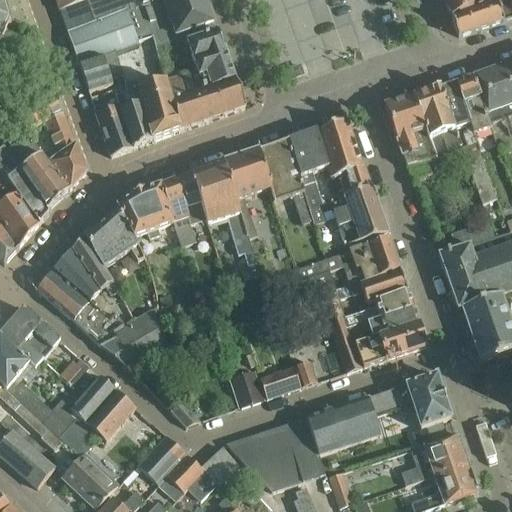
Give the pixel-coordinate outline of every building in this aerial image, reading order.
[(0,0),(0,82),(6,80),(0,62),(0,49),(0,41),(8,27),(11,28),(11,26),(11,24),(8,23),(1,2),(3,0),(0,0)] [(54,0),(59,13),(96,0),(54,0)] [(91,26),(125,14),(119,0),(96,0),(59,13),(67,36),(91,26)] [(119,0),(125,14),(136,46),(151,40),(153,47),(168,42),(155,4),(153,0),(119,0)] [(203,0),(166,0),(155,4),(168,42),(213,27),(203,0)] [(442,0),(450,19),(478,9),(488,5),(485,0),(442,0)] [(502,0),(488,5),(478,9),(486,30),(511,21),(511,17),(505,0),(502,0)] [(486,30),(478,9),(450,19),(458,40),(486,30)] [(67,36),(77,68),(101,59),(113,55),(136,47),(136,46),(125,14),(91,26),(67,36)] [(234,84),(216,36),(186,46),(192,65),(198,81),(201,80),(203,84),(193,87),(196,96),(234,84)] [(155,51),(165,84),(174,81),(162,49),(155,51)] [(113,55),(101,59),(106,76),(107,76),(119,72),(114,57),(113,55)] [(101,59),(77,68),(87,97),(111,89),(107,76),(106,76),(101,59)] [(511,68),(511,66),(471,80),(476,91),(489,129),(511,120),(511,68)] [(165,84),(165,86),(166,90),(167,94),(180,135),(244,113),(234,84),(196,96),(197,100),(185,103),(178,80),(174,81),(165,84)] [(476,91),(471,80),(454,86),(461,106),(472,137),(489,131),(488,129),(489,129),(476,91)] [(127,96),(114,100),(118,111),(119,114),(120,114),(134,152),(152,145),(137,95),(138,94),(135,86),(124,86),(127,96)] [(138,94),(137,95),(152,145),(180,135),(167,94),(165,86),(138,94)] [(461,106),(454,86),(439,91),(454,134),(463,131),(465,137),(461,138),(465,150),(460,152),(481,208),(495,204),(478,154),(472,137),(461,106)] [(439,91),(413,101),(427,143),(433,159),(446,155),(459,150),(454,134),(439,91)] [(45,127),(62,117),(54,98),(49,101),(15,120),(25,138),(45,127)] [(94,110),(100,108),(102,102),(101,99),(91,102),(94,110)] [(406,171),(427,165),(434,164),(427,143),(413,101),(384,111),(406,171)] [(119,114),(118,111),(95,119),(110,161),(134,152),(120,114),(119,114)] [(62,117),(45,127),(58,160),(47,168),(68,193),(85,177),(62,117)] [(345,201),(371,192),(362,167),(360,168),(347,129),(340,126),(315,135),(327,173),(330,184),(339,181),(340,184),(338,185),(342,196),(343,196),(345,201)] [(315,135),(287,145),(302,191),(309,213),(321,209),(311,178),(327,173),(315,135)] [(0,175),(9,188),(39,228),(48,219),(46,214),(68,193),(47,168),(40,159),(31,148),(28,151),(21,143),(6,155),(2,151),(0,152),(0,175)] [(507,143),(498,147),(502,157),(511,154),(507,143)] [(265,178),(269,195),(273,206),(292,201),(301,230),(313,226),(309,213),(302,191),(287,145),(259,155),(265,178)] [(244,203),(269,195),(265,178),(259,155),(223,166),(227,178),(233,200),(248,242),(256,239),(245,209),(246,208),(244,203)] [(430,179),(427,165),(406,171),(410,184),(430,179)] [(223,166),(190,178),(204,225),(206,229),(226,223),(238,259),(244,258),(248,270),(257,267),(248,242),(233,200),(227,178),(223,166)] [(330,184),(327,173),(311,178),(321,209),(329,206),(329,205),(336,202),(335,199),(342,196),(338,185),(340,184),(339,181),(330,184)] [(0,194),(9,188),(0,175),(0,194)] [(204,225),(190,178),(159,189),(172,229),(181,251),(191,248),(185,231),(204,225)] [(0,195),(6,204),(0,208),(0,227),(11,243),(18,252),(39,228),(9,188),(0,194),(0,195)] [(133,199),(117,211),(134,240),(148,236),(150,242),(160,239),(158,233),(172,229),(159,189),(133,199)] [(329,206),(321,209),(309,213),(313,226),(314,230),(324,226),(322,217),(331,214),(336,230),(379,215),(371,192),(345,201),(343,196),(342,196),(335,199),(336,202),(329,205),(329,206)] [(134,240),(117,211),(83,240),(82,241),(103,270),(131,253),(137,264),(144,261),(140,251),(134,240)] [(386,238),(379,215),(336,230),(343,249),(386,238)] [(450,236),(455,253),(493,241),(488,224),(450,236)] [(11,243),(0,227),(0,265),(3,269),(18,252),(11,243)] [(455,253),(437,259),(457,314),(462,313),(500,299),(511,295),(511,235),(493,241),(455,253)] [(71,254),(98,294),(99,294),(104,290),(110,299),(113,297),(118,295),(108,278),(103,270),(82,241),(71,254)] [(297,272),(308,304),(318,301),(319,302),(335,296),(335,294),(329,275),(343,271),(349,289),(359,286),(360,287),(400,274),(388,242),(297,272)] [(283,251),(275,253),(278,262),(286,259),(283,251)] [(37,294),(100,351),(121,341),(116,336),(134,324),(129,313),(118,295),(98,314),(93,310),(96,307),(91,303),(98,294),(71,254),(37,294)] [(335,296),(338,304),(362,295),(367,309),(375,307),(407,295),(400,274),(360,287),(359,286),(349,289),(335,294),(335,296)] [(413,313),(407,295),(375,307),(376,311),(343,322),(347,331),(368,324),(369,327),(380,323),(413,313)] [(319,302),(346,378),(362,373),(353,348),(351,341),(350,341),(347,331),(343,322),(338,304),(335,296),(319,302)] [(500,299),(462,313),(479,365),(511,353),(511,330),(511,331),(500,299)] [(23,312),(0,339),(0,342),(35,372),(59,344),(23,312)] [(386,338),(417,328),(413,313),(380,323),(369,327),(368,324),(347,331),(350,341),(351,341),(353,348),(360,346),(358,339),(362,338),(362,335),(370,333),(372,342),(386,338)] [(121,341),(100,351),(129,375),(170,350),(157,327),(150,314),(134,324),(116,336),(121,341)] [(417,328),(386,338),(393,362),(425,352),(417,328)] [(360,346),(353,348),(362,373),(393,362),(386,338),(372,342),(363,344),(363,345),(360,346)] [(0,342),(0,390),(20,409),(58,443),(77,421),(69,413),(70,412),(60,403),(51,414),(19,387),(21,383),(27,388),(38,375),(35,372),(0,342)] [(293,371),(293,372),(300,393),(317,387),(310,365),(293,371)] [(79,372),(66,385),(71,390),(88,371),(83,367),(79,372)] [(293,372),(259,383),(266,404),(300,393),(293,372)] [(253,376),(229,384),(238,413),(251,409),(263,405),(253,376)] [(115,395),(99,380),(70,412),(69,413),(77,421),(86,429),(115,395)] [(373,421),(374,421),(406,410),(409,418),(414,416),(420,433),(422,432),(430,429),(451,423),(436,380),(368,403),(373,421)] [(20,409),(0,390),(0,404),(42,442),(40,443),(54,455),(62,446),(58,443),(20,409)] [(115,395),(86,429),(93,436),(93,435),(105,445),(135,412),(115,395)] [(368,403),(352,408),(364,444),(380,439),(374,421),(373,421),(368,403)] [(364,444),(352,408),(337,412),(349,449),(364,444)] [(185,432),(199,426),(183,409),(170,416),(185,432)] [(349,449),(337,412),(322,418),(334,454),(349,449)] [(334,454),(322,418),(306,422),(316,453),(318,459),(334,454)] [(86,429),(77,421),(58,443),(62,446),(79,461),(61,480),(95,511),(96,511),(117,489),(83,458),(90,450),(84,445),(93,436),(86,429)] [(306,422),(295,426),(305,456),(316,453),(306,422)] [(305,456),(295,426),(284,430),(294,460),(305,456)] [(430,429),(422,432),(427,449),(436,446),(430,429)] [(284,430),(273,434),(283,464),(294,460),(284,430)] [(273,434),(261,437),(271,467),(283,464),(273,434)] [(43,486),(54,473),(10,436),(0,448),(0,460),(37,493),(43,486)] [(271,467),(261,437),(250,441),(260,471),(271,467)] [(416,472),(401,477),(406,490),(421,485),(434,482),(433,481),(467,469),(456,439),(436,446),(427,449),(423,451),(411,455),(416,472)] [(186,459),(165,440),(136,470),(137,471),(141,475),(157,490),(165,481),(186,459)] [(260,471),(250,441),(225,449),(249,475),(260,471)] [(209,464),(226,482),(239,470),(222,452),(209,464)] [(249,475),(271,496),(324,479),(318,459),(316,453),(305,456),(294,460),(283,464),(271,467),(260,471),(249,475)] [(183,497),(187,493),(203,475),(200,472),(186,459),(165,481),(183,497)] [(209,464),(200,472),(203,475),(216,489),(217,490),(226,482),(209,464)] [(433,481),(434,482),(439,498),(410,507),(411,511),(435,511),(477,498),(467,469),(433,481)] [(137,471),(130,478),(135,482),(141,475),(137,471)] [(203,475),(187,493),(200,505),(212,493),(216,489),(203,475)] [(338,511),(343,511),(352,509),(340,478),(328,482),(338,511)] [(295,511),(313,511),(305,492),(294,496),(297,503),(293,505),(295,511)] [(135,496),(122,510),(113,502),(103,511),(136,511),(144,504),(135,496)] [(0,511),(9,511),(11,510),(0,499),(0,511)]
